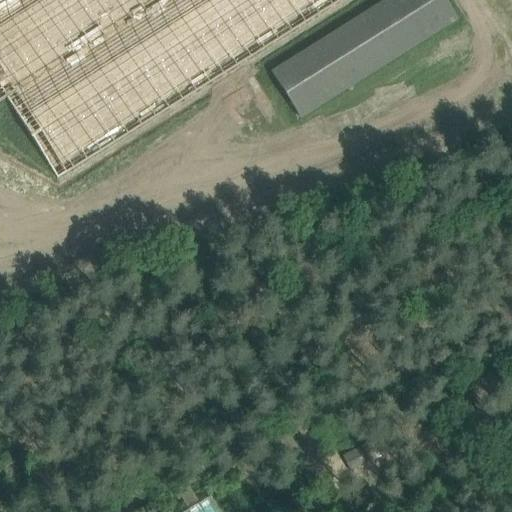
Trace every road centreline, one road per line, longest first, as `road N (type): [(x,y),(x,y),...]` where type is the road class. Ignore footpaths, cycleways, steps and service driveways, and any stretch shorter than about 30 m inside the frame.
road 1 (track): [(511,128),(0,301)]
road 2 (track): [(183,239),(355,511)]
